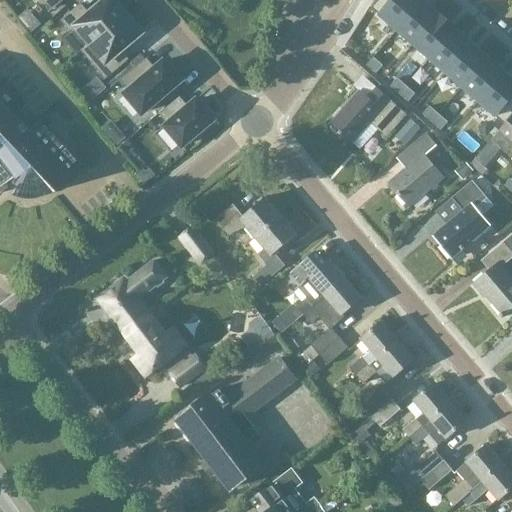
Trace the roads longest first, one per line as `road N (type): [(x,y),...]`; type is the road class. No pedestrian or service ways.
road 1 (residential): [(511,422),(259,122)]
road 2 (residential): [(7,316),(259,122)]
road 3 (residential): [(157,511),(7,316)]
road 4 (residential): [(147,0),(259,122)]
road 5 (residential): [(259,122),(328,0)]
